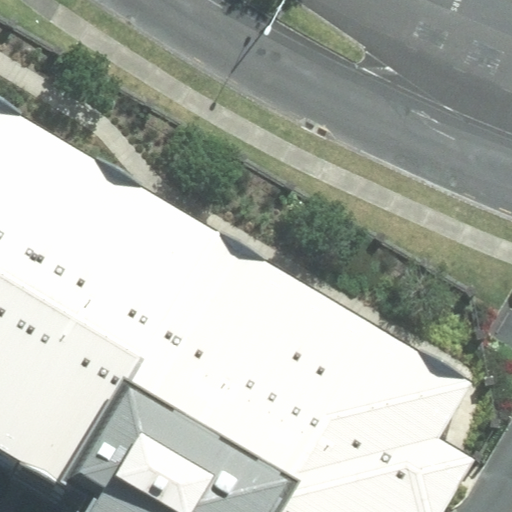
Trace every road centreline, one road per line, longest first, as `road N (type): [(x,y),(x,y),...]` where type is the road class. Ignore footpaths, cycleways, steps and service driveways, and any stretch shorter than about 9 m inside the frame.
road 1 (unclassified): [(407,121),(177,0)]
road 2 (unclassified): [(511,198),(407,121)]
